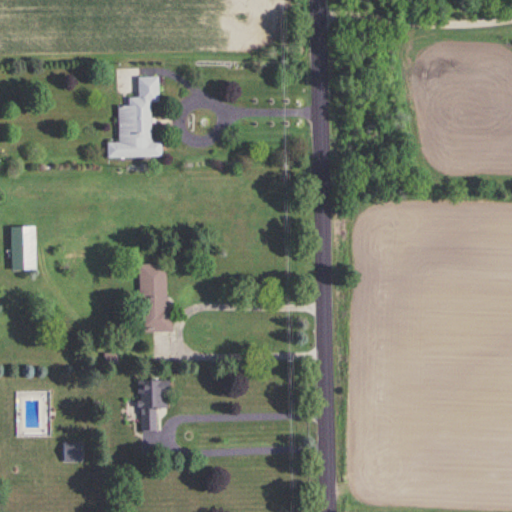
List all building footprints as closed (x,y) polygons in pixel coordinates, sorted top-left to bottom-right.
[(161,158),(160,142),(150,142),(150,104),(157,104),(157,77),(136,77),(137,98),(127,98),(127,106),(116,107),(117,143),(105,143),(105,159),(161,158)] [(9,271),(35,271),(35,227),(9,227),(9,271)] [(138,333),(169,332),(167,264),(137,265),(138,333)] [(156,409),(167,409),(167,380),(139,380),(139,432),(157,432),(156,409)] [(62,462),(79,462),(79,442),(62,442),(62,462)]
